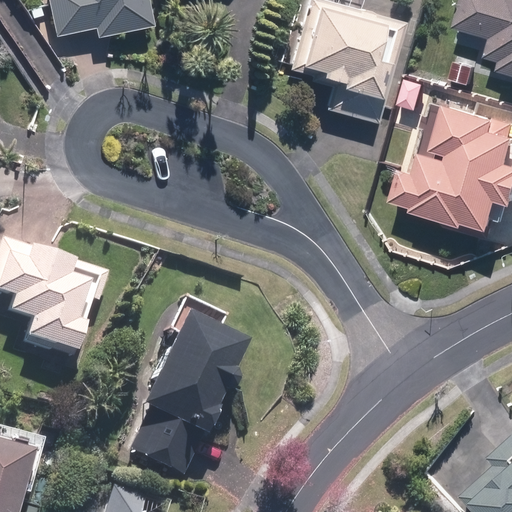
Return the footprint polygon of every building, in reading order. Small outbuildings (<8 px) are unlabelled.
[(155,23),(150,0),(48,0),(55,35),(96,27),(97,35),(155,23)] [(378,122),(407,18),(359,5),(360,0),(299,0),(281,64),(312,73),(310,81),(334,87),(328,108),(378,122)] [(511,0),(468,0),(462,29),(498,37),(493,54),(508,58),(505,68),(511,69),(511,0)] [(408,166),(400,198),(503,223),(510,194),(511,194),(511,127),(505,126),(508,115),(453,102),(442,147),(458,151),(456,156),(430,149),(425,170),(408,166)] [(103,270),(4,237),(0,249),(0,287),(18,294),(13,308),(36,316),(29,338),(75,353),(103,270)] [(250,339),(190,311),(146,401),(152,404),(132,446),(183,470),(203,429),(206,430),(250,339)] [(0,511),(19,511),(36,449),(0,438),(0,511)] [(503,458),(466,491),(484,511),(485,511),(495,504),(501,511),(511,511),(511,441),(499,453),(503,458)] [(167,511),(170,501),(116,485),(108,511),(167,511)]
